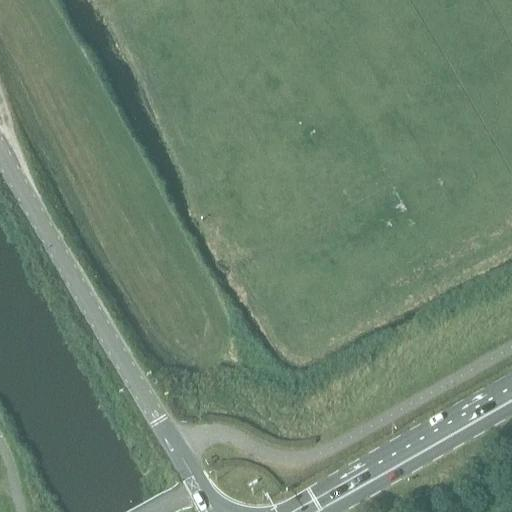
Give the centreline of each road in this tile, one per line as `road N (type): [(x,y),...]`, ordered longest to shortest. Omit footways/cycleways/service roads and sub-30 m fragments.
road 1 (unclassified): [(212,511),(0,147)]
road 2 (secondary): [(304,511),(511,391)]
